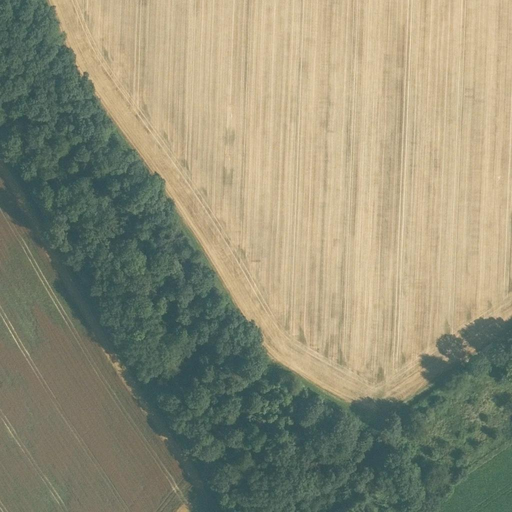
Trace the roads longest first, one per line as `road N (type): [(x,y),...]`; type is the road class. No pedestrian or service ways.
road 1 (track): [(45,0),(85,88),(160,187),(256,344),(281,369),(378,421)]
road 2 (track): [(258,508),(0,119)]
road 3 (track): [(511,335),(378,421)]
road 4 (track): [(258,508),(378,421)]
